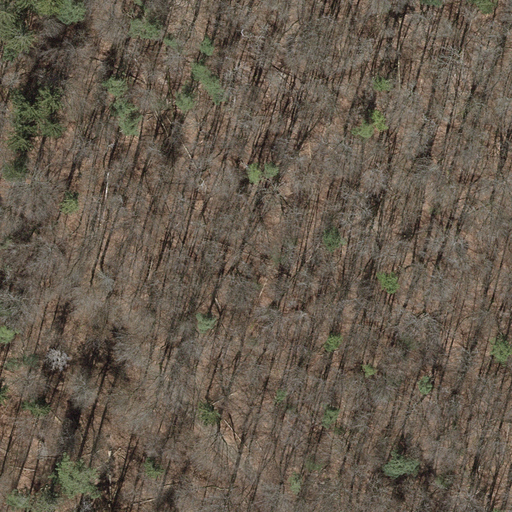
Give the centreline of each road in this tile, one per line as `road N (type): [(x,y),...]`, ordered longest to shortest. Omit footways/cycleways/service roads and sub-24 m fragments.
road 1 (track): [(284,511),(0,212)]
road 2 (track): [(0,371),(261,495)]
